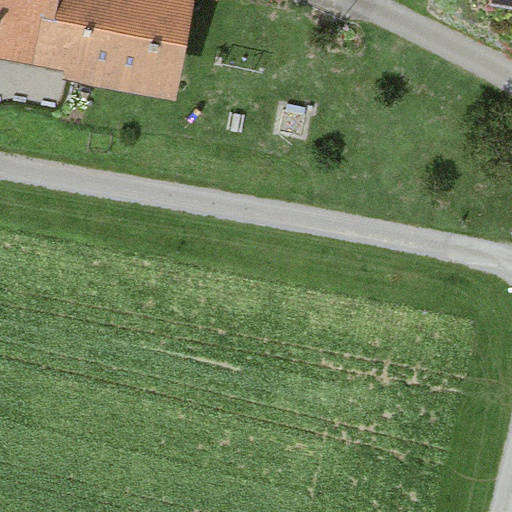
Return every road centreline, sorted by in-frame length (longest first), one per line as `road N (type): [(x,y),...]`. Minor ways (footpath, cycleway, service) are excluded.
road 1 (track): [(511,262),(0,169)]
road 2 (track): [(511,77),(353,0)]
